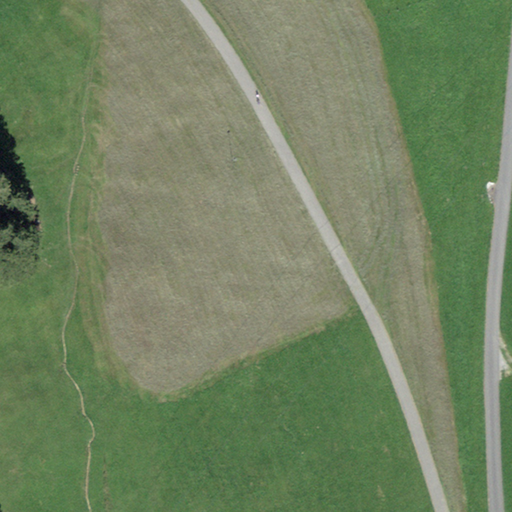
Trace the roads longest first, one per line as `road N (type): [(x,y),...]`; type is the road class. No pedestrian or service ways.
road 1 (track): [(439,511),(377,335),(269,127),(180,0)]
road 2 (residential): [(497,511),(490,358),(511,73)]
